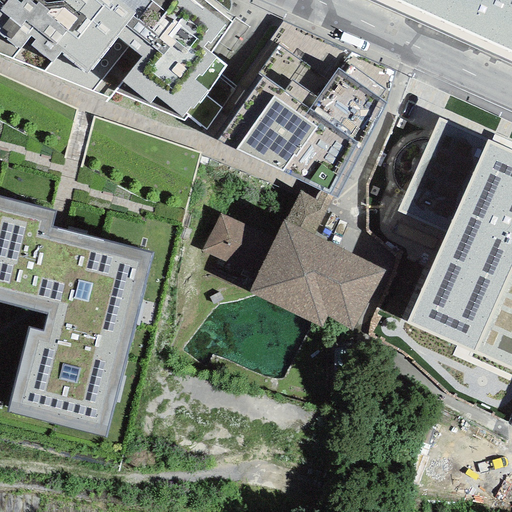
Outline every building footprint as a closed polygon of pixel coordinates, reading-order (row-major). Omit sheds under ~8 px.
[(0,0),(0,54),(109,98),(114,92),(184,121),(189,116),(206,130),(235,90),(219,77),(226,66),(211,52),(231,22),(202,0),(0,0)] [(511,0),(394,0),(511,52),(511,0)] [(262,77),(217,141),(320,190),(337,197),(387,104),(394,73),(283,23),(271,39),(279,44),(258,73),(262,77)] [(446,234),(405,324),(511,370),(511,150),(438,118),(399,212),(446,234)] [(257,277),(249,293),(321,328),(327,317),(352,331),(384,271),(313,235),(332,198),(319,192),(315,199),(300,191),(285,220),(283,219),(275,237),(257,277)] [(0,301),(47,314),(43,332),(30,327),(8,413),(106,437),(153,255),(53,227),(56,213),(0,198),(0,301)] [(219,212),(201,251),(257,277),(275,237),(219,212)] [(378,415),(396,387),(380,376),(362,404),(378,415)]
